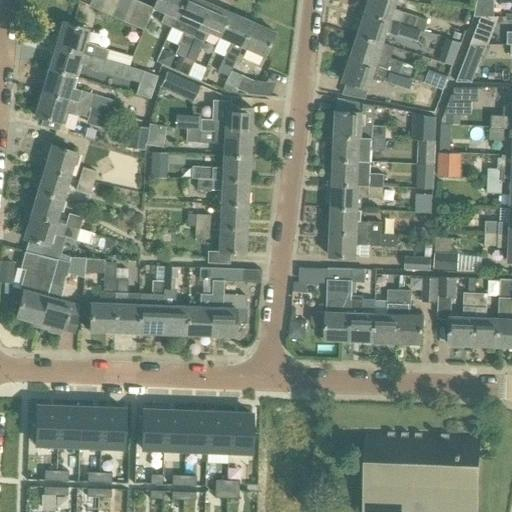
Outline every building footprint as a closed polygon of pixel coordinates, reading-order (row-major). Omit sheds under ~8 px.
[(92,0),(89,8),(99,12),(104,0),(92,0)] [(117,0),(104,0),(99,12),(110,17),(117,0)] [(117,0),(110,17),(112,18),(121,22),(130,0),(117,0)] [(130,0),(121,22),(132,26),(142,4),(132,0),(130,0)] [(160,23),(171,28),(182,0),(156,0),(153,9),(152,9),(164,14),(160,23)] [(175,55),(183,59),(208,3),(200,0),(182,0),(171,28),(181,33),(176,45),(178,46),(175,55)] [(369,0),(366,12),(421,31),(425,32),(428,21),(418,17),(396,10),(399,0),(369,0)] [(230,13),(208,3),(183,59),(195,64),(198,55),(208,34),(219,38),(224,25),(230,13)] [(143,31),(152,9),(153,9),(142,4),(132,26),(143,31)] [(358,35),(385,44),(388,34),(398,37),(398,36),(410,40),(417,43),(421,31),(366,12),(358,35)] [(237,56),(240,48),(252,23),(230,13),(224,25),(219,38),(229,43),(217,72),(227,76),(230,71),(237,56)] [(54,46),(104,61),(107,50),(83,43),(87,31),(61,23),(54,46)] [(252,23),(240,48),(263,58),(274,32),(252,23)] [(439,31),(433,46),(444,50),(450,36),(439,31)] [(371,65),(399,75),(403,63),(390,58),(394,47),(385,44),(358,35),(351,58),(371,65)] [(128,68),(104,61),(54,46),(47,70),(73,77),(77,65),(137,83),(141,72),(128,68)] [(371,65),(351,58),(343,82),(369,91),(373,79),(383,83),(383,82),(410,91),(413,80),(399,75),(371,65)] [(41,92),(110,113),(119,115),(122,103),(70,88),(73,77),(47,70),(41,92)] [(253,81),(230,71),(228,77),(225,84),(247,94),(253,81)] [(428,71),(424,83),(443,90),(448,78),(428,71)] [(166,72),(159,87),(193,102),(200,87),(166,72)] [(461,72),(457,83),(472,83),(476,72),(461,72)] [(454,101),(478,101),(478,88),(454,87),(454,101)] [(107,124),(110,113),(41,92),(34,116),(42,119),(39,127),(57,132),(63,111),(107,124)] [(378,102),(376,111),(404,115),(405,106),(378,102)] [(511,129),(511,102),(510,102),(504,108),(504,117),(491,117),(491,128),(505,129),(511,129)] [(200,131),(250,133),(252,109),(225,107),(224,121),(177,119),(177,129),(200,131)] [(335,136),(385,139),(386,127),(362,125),(362,113),(336,112),(335,136)] [(412,140),(415,140),(418,140),(436,141),(437,118),(414,113),(412,140)] [(144,149),(147,128),(132,126),(129,147),(144,149)] [(505,129),(491,128),(490,141),(504,142),(505,142),(505,129)] [(222,156),(249,157),(250,133),(200,131),(177,129),(175,129),(174,141),(198,143),(223,145),(222,156)] [(334,160),(360,161),(371,162),(372,150),(384,150),(384,153),(414,155),(415,140),(412,140),(385,139),(335,136),(334,160)] [(450,153),(451,144),(440,143),(440,152),(441,152),(450,153)] [(44,169),(69,176),(76,153),(51,145),(44,169)] [(450,153),(441,152),(440,176),(450,177),(451,153),(450,153)] [(143,153),(143,166),(161,167),(161,154),(143,153)] [(511,182),(511,181),(511,155),(502,155),(502,171),(501,181),(511,182)] [(249,157),(222,156),(222,169),(191,167),(191,179),(196,180),(248,181),(249,157)] [(334,160),(333,184),(361,186),(383,186),(384,174),(360,173),(360,161),(334,160)] [(434,187),(435,165),(418,164),(418,187),(434,187)] [(166,178),(167,169),(151,168),(150,178),(166,178)] [(37,192),(62,199),(69,176),(44,169),(37,192)] [(79,179),(92,183),(95,173),(82,169),(79,179)] [(92,183),(79,179),(75,192),(89,196),(92,183)] [(220,204),(247,205),(248,181),(196,180),(196,192),(209,193),(209,191),(220,192),(220,204)] [(489,181),(487,181),(486,194),(501,194),(501,181),(489,181)] [(331,208),(358,209),(359,197),(383,199),(383,186),(361,186),(333,184),(331,208)] [(30,215),(55,223),(62,199),(37,192),(30,215)] [(193,206),(182,207),(183,214),(205,211),(203,198),(192,199),(193,206)] [(247,205),(220,204),(219,228),(246,229),(247,205)] [(331,208),(330,232),(336,232),(381,235),(381,225),(357,223),(358,209),(331,208)] [(68,213),(65,226),(78,230),(81,217),(68,213)] [(55,223),(30,215),(23,238),(48,246),(52,235),(75,241),(78,230),(65,226),(55,223)] [(195,227),(208,227),(209,215),(195,215),(195,227)] [(485,233),(500,234),(500,222),(486,222),(485,233)] [(207,239),(208,227),(195,227),(194,238),(207,239)] [(415,235),(427,236),(428,228),(415,227),(415,235)] [(246,229),(219,228),(218,252),(207,251),(207,263),(229,264),(230,253),(245,253),(246,229)] [(336,232),(330,232),(329,256),(356,257),(356,247),(397,248),(398,235),(381,235),(336,232)] [(511,234),(510,234),(500,234),(485,233),(484,245),(498,246),(498,247),(509,248),(509,261),(511,261),(511,234)] [(456,271),(457,253),(434,252),(433,270),(456,271)] [(45,301),(56,261),(25,253),(21,270),(28,272),(15,318),(39,325),(45,301)] [(404,271),(431,272),(432,258),(405,256),(404,271)] [(68,265),(56,261),(45,301),(39,325),(63,331),(67,313),(76,316),(76,305),(58,300),(64,277),(65,277),(68,265)] [(114,333),(115,279),(115,263),(104,262),(103,293),(103,304),(90,303),(89,332),(114,333)] [(164,281),(162,335),(185,336),(186,306),(175,306),(175,290),(176,267),(164,266),(164,281)] [(199,281),(212,281),(212,268),(199,268),(199,281)] [(212,268),(212,281),(242,282),(242,269),(212,268)] [(352,272),(352,283),(365,283),(365,270),(352,269),(352,272)] [(326,340),(350,341),(351,301),(352,283),(352,272),(328,271),(327,312),(316,312),(312,313),(310,315),(310,324),(312,326),(315,328),(326,328),(326,340)] [(438,298),(439,278),(423,277),(422,302),(438,302),(438,298)] [(456,279),(439,278),(438,298),(455,299),(456,279)] [(115,279),(114,333),(138,334),(139,293),(126,293),(127,280),(115,279)] [(499,318),(498,347),(511,347),(511,280),(501,280),(500,299),(499,318)] [(138,334),(162,335),(164,281),(152,281),(151,294),(139,293),(138,334)] [(374,342),(398,343),(400,312),(400,291),(388,290),(387,314),(375,313),(374,342)] [(400,312),(398,343),(423,344),(424,315),(411,314),(411,291),(400,291),(400,312)] [(449,345),(474,346),(476,293),(464,293),(463,307),(464,307),(463,317),(450,316),(449,345)] [(488,294),(476,293),(474,346),(498,347),(499,318),(488,318),(488,307),(487,307),(488,294)] [(199,307),(186,306),(185,336),(209,336),(211,294),(199,294),(199,307)] [(221,295),(211,294),(209,336),(234,337),(235,323),(246,324),(246,296),(221,295)] [(350,341),(374,342),(375,313),(362,313),(363,302),(351,301),(350,341)] [(36,405),(34,444),(56,445),(57,406),(36,405)] [(57,406),(56,445),(78,446),(79,407),(57,406)] [(79,407),(78,446),(101,447),(102,407),(79,407)] [(102,407),(101,447),(123,447),(124,408),(102,407)] [(142,408),(140,448),(162,449),(165,409),(142,408)] [(165,409),(162,449),(184,450),(186,411),(165,409)] [(186,411),(184,450),(206,451),(208,412),(186,411)] [(208,412),(206,451),(228,452),(230,413),(208,412)] [(230,413),(228,452),(250,453),(252,414),(230,413)] [(365,511),(476,511),(479,433),(368,429),(365,511)] [(44,470),(44,480),(56,481),(56,471),(44,470)] [(56,471),(56,481),(68,481),(68,471),(56,471)] [(87,472),(87,482),(99,483),(99,472),(87,472)] [(99,472),(99,483),(111,483),(111,473),(99,472)] [(150,474),(150,485),(162,485),(163,475),(150,474)] [(172,475),(171,486),(183,486),(184,475),(172,475)] [(184,475),(183,486),(195,486),(196,476),(184,475)] [(215,480),(214,489),(227,489),(227,480),(215,480)] [(227,480),(227,489),(239,490),(239,481),(227,480)] [(43,486),(43,495),(55,495),(55,487),(43,486)] [(55,487),(55,495),(67,496),(68,487),(55,487)] [(86,488),(86,496),(98,497),(99,489),(86,488)] [(99,489),(98,497),(111,497),(111,489),(99,489)] [(214,489),(214,498),(226,499),(227,489),(214,489)] [(227,489),(226,499),(238,499),(239,490),(227,489)] [(150,491),(150,499),(162,499),(162,491),(150,491)] [(171,491),(171,500),(183,500),(183,492),(171,491)] [(183,492),(183,500),(195,501),(195,492),(183,492)]
